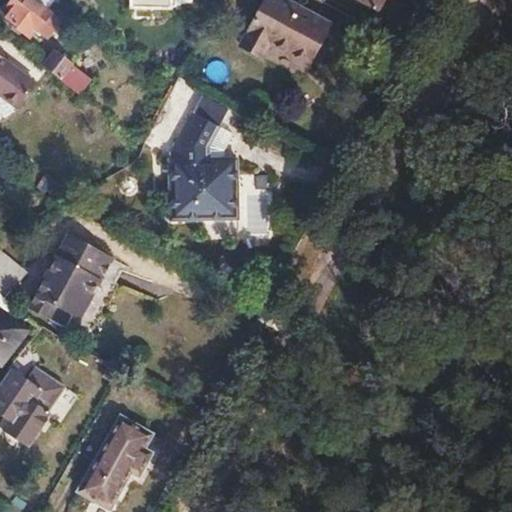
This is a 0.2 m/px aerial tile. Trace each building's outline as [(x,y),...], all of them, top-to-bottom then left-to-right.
[(10,0),(0,14),(0,15),(28,37),(33,29),(36,30),(49,14),(44,10),(50,0),(10,0)] [(286,0),(262,0),(237,45),(259,57),(267,43),(306,65),(330,24),(286,0)] [(360,0),(376,9),(380,0),(360,0)] [(63,18),(56,26),(81,45),(87,36),(63,18)] [(52,52),(42,66),(78,94),(89,80),(52,52)] [(0,57),(0,95),(17,109),(36,85),(0,57)] [(175,158),(170,158),(171,217),(240,217),(238,157),(210,158),(210,142),(221,123),(196,108),(175,144),(175,158)] [(0,252),(0,292),(7,298),(26,274),(0,252)] [(111,259),(72,330),(106,349),(114,336),(122,340),(154,282),(111,259)] [(0,292),(0,311),(5,316),(15,304),(7,298),(0,292)] [(0,317),(0,347),(14,329),(0,317)] [(200,339),(190,366),(204,372),(215,344),(200,339)] [(11,372),(0,388),(0,412),(10,419),(2,431),(29,448),(50,417),(47,415),(65,387),(35,368),(26,381),(11,372)] [(120,414),(77,490),(110,508),(132,469),(140,474),(153,452),(144,447),(153,433),(120,414)]
